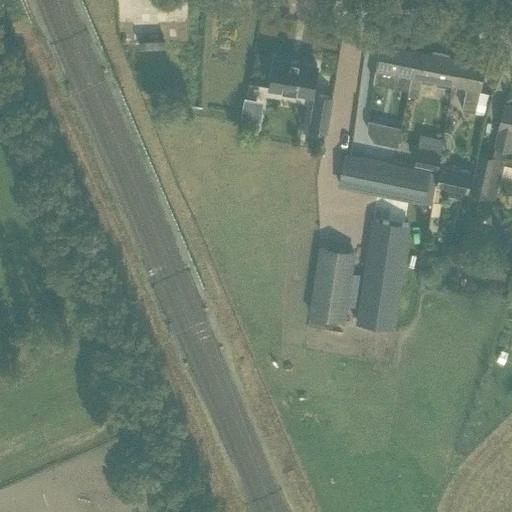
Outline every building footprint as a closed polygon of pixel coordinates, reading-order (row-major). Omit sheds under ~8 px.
[(121,0),(121,12),(134,13),(134,0),(121,0)] [(137,16),(138,45),(156,44),(155,16),(137,16)] [(376,67),(373,81),(407,87),(416,42),(382,35),(376,67)] [(450,48),(416,42),(407,87),(408,88),(407,94),(418,96),(421,76),(444,81),(450,48)] [(485,55),(450,48),(444,81),(466,85),(461,108),(474,111),(485,55)] [(269,87),(311,94),(316,65),(274,57),(269,87)] [(325,130),(328,115),(331,96),(315,93),(309,127),(325,130)] [(246,97),(245,118),(266,119),(266,98),(246,97)] [(501,162),(505,149),(508,150),(509,146),(511,146),(511,105),(503,103),(497,128),(498,128),(494,146),(492,156),(479,153),(471,192),(486,196),(486,195),(494,197),(498,178),(499,178),(503,163),(501,162)] [(437,169),(442,145),(419,140),(414,164),(437,169)] [(421,201),(427,170),(345,154),(339,184),(421,201)] [(467,190),(471,171),(459,168),(458,169),(439,165),(435,184),(467,190)] [(372,219),(356,321),(392,327),(408,224),(372,219)] [(352,273),(355,252),(319,246),(309,314),(344,320),(345,317),(353,318),(359,274),(352,273)] [(470,265),(469,273),(484,276),(485,268),(470,265)]
